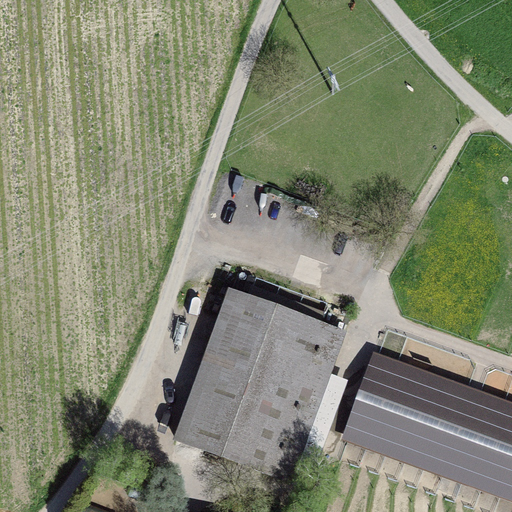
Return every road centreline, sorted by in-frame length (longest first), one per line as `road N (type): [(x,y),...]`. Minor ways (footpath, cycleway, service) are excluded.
road 1 (unclassified): [(265,0),(143,321),(50,511)]
road 2 (unclassified): [(382,0),(511,128)]
